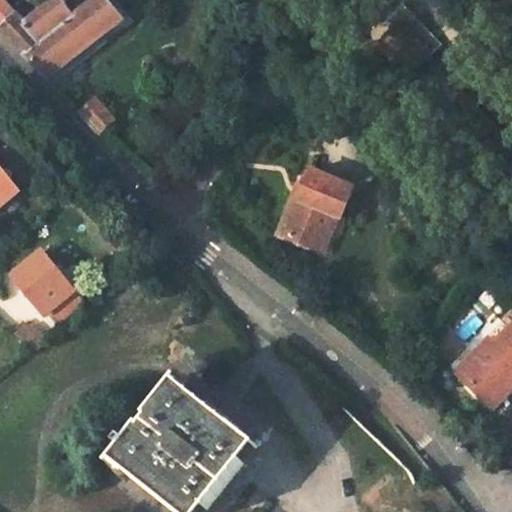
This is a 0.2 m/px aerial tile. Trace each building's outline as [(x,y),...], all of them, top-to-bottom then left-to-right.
[(3,0),(0,0),(0,29),(46,81),(126,21),(109,0),(98,0),(84,11),(74,17),(69,13),(59,0),(25,25),(3,0)] [(84,11),(79,5),(69,13),(74,17),(84,11)] [(392,35),(420,64),(439,47),(409,17),(392,35)] [(0,133),(19,118),(5,100),(0,104),(0,133)] [(114,123),(94,100),(77,115),(97,137),(114,123)] [(0,210),(21,193),(0,167),(0,210)] [(354,189),(308,169),(299,190),(303,192),(298,203),(290,200),(275,235),(307,247),(313,233),(320,235),(330,215),(337,218),(339,219),(354,189)] [(299,190),(295,188),(290,200),(298,203),(303,192),(299,190)] [(307,247),(320,252),(337,218),(330,215),(320,235),(313,233),(307,247)] [(86,303),(43,250),(16,272),(49,315),(56,309),(65,319),(86,303)] [(42,327),(30,323),(21,331),(38,350),(53,338),(42,327)] [(511,387),(511,328),(483,354),(479,349),(451,374),(476,403),(504,379),(511,387)] [(207,511),(262,443),(180,378),(115,460),(179,511),(207,511)] [(476,403),(485,414),(511,388),(511,387),(504,379),(476,403)]
